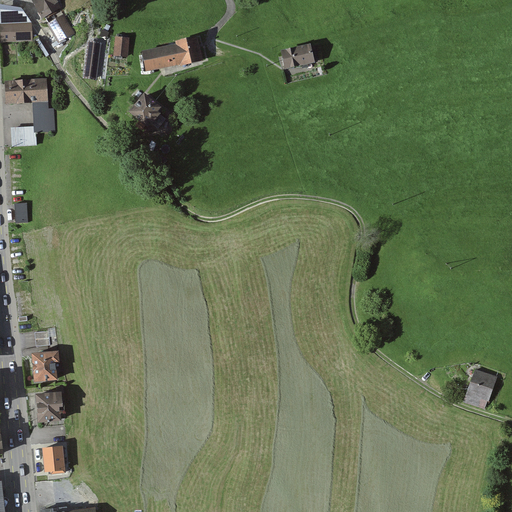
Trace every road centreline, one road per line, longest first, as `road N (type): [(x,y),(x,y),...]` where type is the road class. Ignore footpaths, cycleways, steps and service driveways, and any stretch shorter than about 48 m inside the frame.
road 1 (track): [(511,423),(407,377),(363,336),(353,291),(361,224),(351,209),(288,196),(224,218),(188,213),(57,63)]
road 2 (primary): [(0,281),(23,511)]
